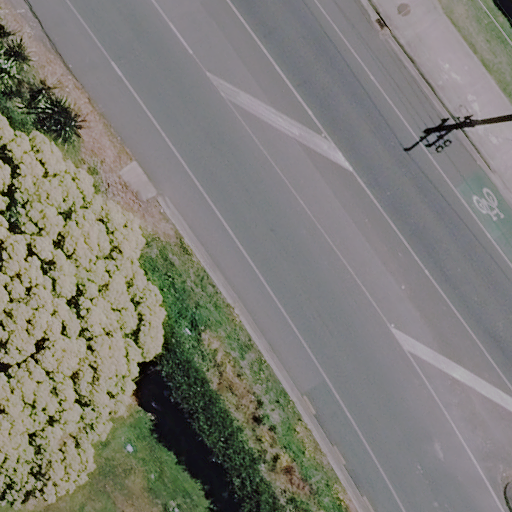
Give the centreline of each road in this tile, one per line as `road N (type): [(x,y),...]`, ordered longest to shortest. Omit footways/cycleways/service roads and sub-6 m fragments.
road 1 (primary): [(419,312),(183,0)]
road 2 (primary): [(486,511),(419,312)]
road 3 (primary): [(419,312),(511,396)]
